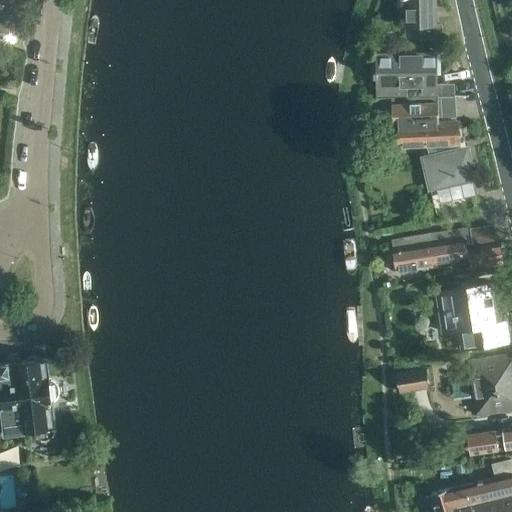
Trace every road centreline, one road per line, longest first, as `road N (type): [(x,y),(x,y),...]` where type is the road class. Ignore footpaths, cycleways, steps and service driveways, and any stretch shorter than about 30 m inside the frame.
road 1 (residential): [(29,205),(55,0)]
road 2 (unclassified): [(0,327),(34,328),(43,318),(40,234),(29,205)]
road 3 (unclassified): [(511,150),(472,0)]
